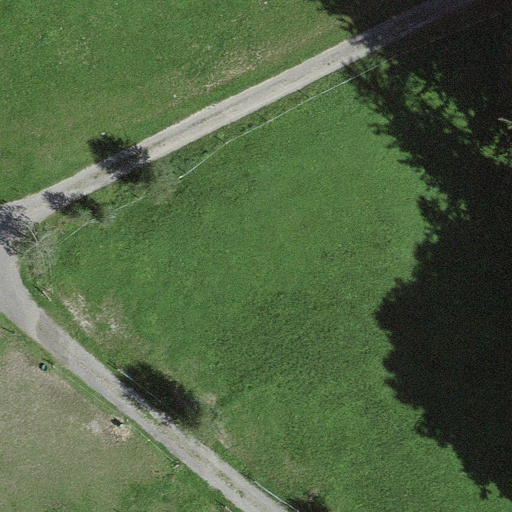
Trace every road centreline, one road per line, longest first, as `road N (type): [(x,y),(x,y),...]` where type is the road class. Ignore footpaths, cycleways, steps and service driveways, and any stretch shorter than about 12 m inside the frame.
road 1 (track): [(484,0),(229,125),(0,224)]
road 2 (track): [(272,511),(196,461),(0,273)]
